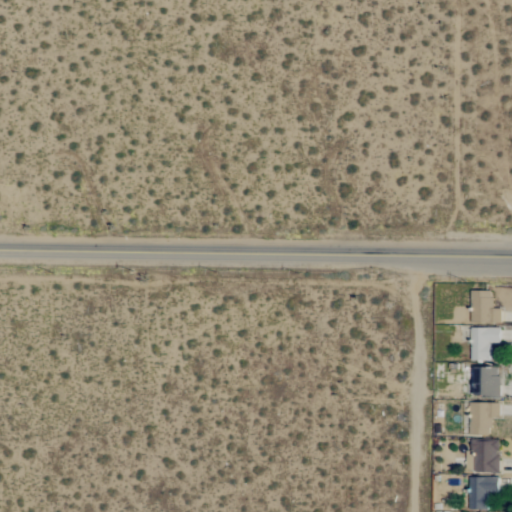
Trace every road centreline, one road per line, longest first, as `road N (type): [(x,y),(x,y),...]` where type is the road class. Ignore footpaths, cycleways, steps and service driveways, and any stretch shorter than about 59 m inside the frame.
road 1 (secondary): [(511,257),(0,249)]
road 2 (track): [(427,511),(421,257)]
